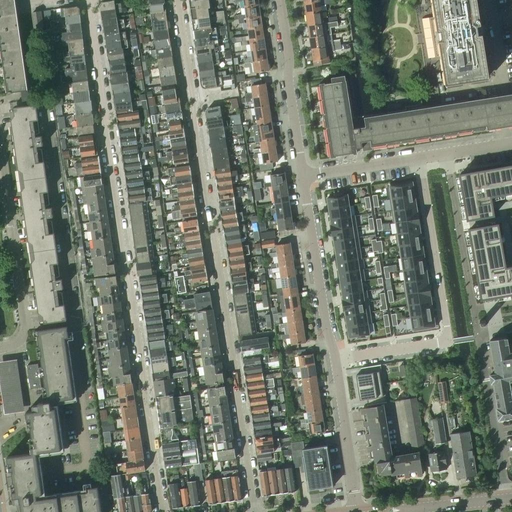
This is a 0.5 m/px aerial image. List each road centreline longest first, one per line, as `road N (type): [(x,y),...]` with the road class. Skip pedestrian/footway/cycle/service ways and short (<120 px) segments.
road 1 (residential): [(254,511),(180,0)]
road 2 (residential): [(162,511),(89,0)]
road 3 (residential): [(419,158),(448,341),(334,358)]
road 4 (residential): [(0,346),(22,328),(0,154)]
road 5 (residential): [(334,358),(304,177)]
road 6 (residential): [(304,177),(277,0)]
road 7 (residential): [(357,511),(334,358)]
road 8 (tertiary): [(383,511),(511,498)]
